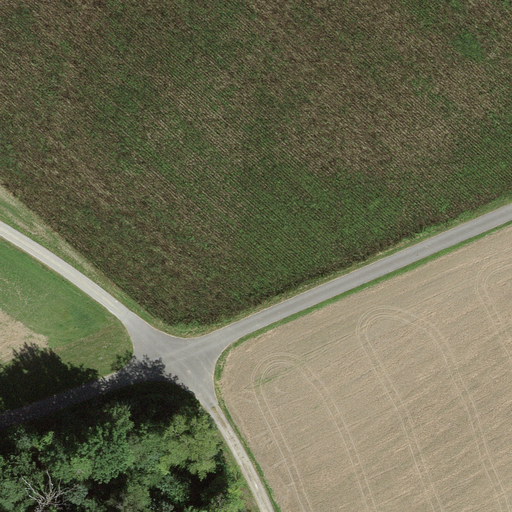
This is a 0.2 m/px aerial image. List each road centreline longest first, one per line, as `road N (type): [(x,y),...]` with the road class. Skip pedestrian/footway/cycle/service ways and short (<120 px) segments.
road 1 (unclassified): [(511,207),(0,411)]
road 2 (track): [(0,210),(128,297),(171,345),(218,401),(270,511)]
